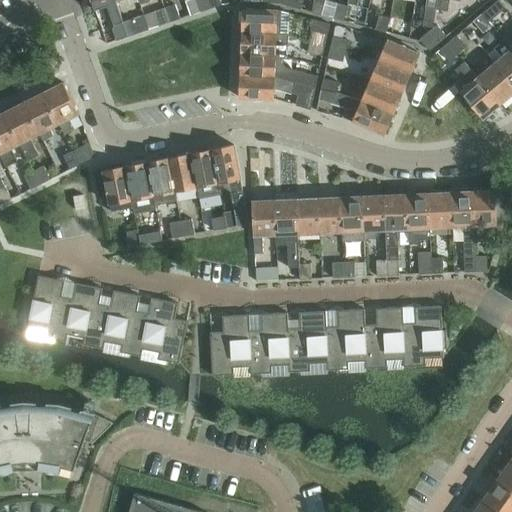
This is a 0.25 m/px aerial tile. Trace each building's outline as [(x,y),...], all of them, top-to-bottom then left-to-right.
[(92,0),(93,3),(99,18),(110,14),(105,0),(92,0)] [(208,0),(189,0),(186,1),(191,16),(211,9),(208,0)] [(220,0),(208,0),(211,9),(222,5),(220,0)] [(280,0),(280,4),(281,4),(301,9),(303,0),(280,0)] [(314,0),(312,12),(322,15),(326,0),(314,0)] [(326,0),(322,15),(344,21),(348,6),(326,0)] [(427,0),(426,8),(437,9),(438,0),(427,0)] [(438,0),(437,9),(448,11),(450,0),(453,0),(458,1),(458,0),(438,0)] [(176,5),(165,8),(170,23),(181,19),(176,5)] [(491,7),(482,15),(492,26),(501,19),(491,7)] [(165,8),(155,12),(160,26),(170,23),(165,8)] [(244,9),(243,31),(277,33),(288,34),(289,13),(277,11),(244,9)] [(134,19),(123,23),(125,27),(128,37),(140,33),(149,30),(144,15),(134,19)] [(381,15),(376,30),(387,33),(391,18),(381,15)] [(482,15),(474,21),(484,33),(492,26),(482,15)] [(316,21),(315,28),(326,31),(328,24),(316,21)] [(432,29),(428,33),(438,45),(447,37),(437,25),(432,29)] [(243,31),(242,53),(283,55),(283,57),(292,59),(292,48),(276,44),(277,33),(243,31)] [(313,31),(311,41),(326,46),(328,34),(313,31)] [(428,33),(419,40),(421,43),(430,52),(438,45),(428,33)] [(457,35),(448,43),(458,55),(467,47),(457,35)] [(334,37),(331,47),(346,52),(349,40),(334,37)] [(504,40),(495,48),(503,58),(496,64),(495,65),(511,84),(511,48),(505,40),(504,40)] [(311,42),(308,53),(323,56),(326,46),(311,41),(311,42)] [(388,41),(379,62),(410,75),(419,54),(388,41)] [(448,43),(440,50),(450,62),(458,55),(448,43)] [(331,47),(329,58),(344,62),(346,52),(331,47)] [(242,53),(241,75),(279,77),(302,83),(316,88),(319,77),(304,73),(286,68),(282,62),(283,57),(283,55),(242,53)] [(511,84),(495,65),(496,64),(492,60),(483,67),(487,72),(479,78),(478,79),(500,105),(511,94),(511,84)] [(379,62),(370,82),(401,95),(410,75),(379,62)] [(463,77),(454,85),(461,94),(483,119),(500,105),(478,79),(473,73),(465,63),(457,69),(463,77)] [(241,75),(240,98),(274,100),(274,88),(293,94),(299,95),(297,105),(311,110),(316,88),(302,83),(279,77),(241,75)] [(324,79),(322,90),(332,92),(336,93),(339,82),(324,79)] [(362,100),(362,102),(392,115),(401,95),(370,82),(362,100)] [(65,83),(44,94),(60,125),(65,135),(74,130),(69,120),(80,114),(65,83)] [(322,90),(320,100),(329,103),(332,92),(322,90)] [(336,93),(332,92),(329,103),(345,108),(347,114),(345,119),(353,122),(383,136),(392,115),(362,102),(336,93)] [(44,94),(25,104),(41,135),(44,141),(54,135),(51,129),(60,125),(44,94)] [(25,104),(5,113),(20,145),(29,160),(40,155),(32,139),(41,135),(25,104)] [(5,113),(0,115),(0,152),(1,155),(7,167),(18,161),(12,149),(20,145),(5,113)] [(90,143),(73,151),(80,165),(95,157),(90,143)] [(235,145),(212,150),(219,183),(220,189),(226,188),(231,191),(238,226),(249,224),(246,205),(241,179),(235,145)] [(212,150),(191,154),(197,188),(199,197),(221,192),(220,189),(219,183),(212,150)] [(73,151),(64,156),(71,170),(80,165),(73,151)] [(0,152),(0,202),(1,205),(12,199),(5,186),(0,175),(0,155),(1,155),(0,152)] [(191,154),(169,158),(176,192),(197,188),(191,154)] [(169,158),(147,162),(154,196),(156,205),(177,201),(176,192),(169,158)] [(147,162),(126,167),(134,206),(134,207),(135,212),(156,208),(156,205),(154,196),(147,162)] [(44,166),(34,171),(40,185),(51,179),(44,166)] [(126,167),(103,171),(110,205),(112,212),(134,207),(134,206),(126,167)] [(34,171),(25,176),(31,189),(40,185),(34,171)] [(496,192),(473,193),(474,227),(497,226),(496,192)] [(473,193),(450,194),(452,228),(463,227),(465,257),(466,272),(476,271),(475,256),(477,256),(474,227),(473,193)] [(450,194),(429,195),(430,229),(452,228),(450,194)] [(84,195),(74,196),(76,210),(86,208),(84,195)] [(429,195),(406,196),(408,230),(409,230),(409,244),(421,244),(421,240),(431,239),(430,229),(429,195)] [(406,196),(385,197),(386,231),(388,260),(389,275),(400,275),(400,260),(399,230),(408,230),(406,196)] [(385,197),(362,198),(364,232),(365,232),(365,239),(377,238),(376,231),(386,231),(385,197)] [(362,198),(342,199),(343,232),(343,233),(343,244),(355,243),(365,243),(365,239),(365,232),(364,232),(362,198)] [(342,199),(319,200),(321,233),(343,233),(343,232),(342,199)] [(319,200),(297,201),(298,234),(321,233),(319,200)] [(276,201),(253,202),(254,223),(255,255),(264,255),(263,236),(277,235),(276,201)] [(297,201),(276,201),(277,235),(298,234),(297,201)] [(225,216),(212,219),(215,230),(228,228),(225,216)] [(192,219),(181,221),(184,236),(195,234),(192,219)] [(181,221),(171,223),(173,238),(184,236),(181,221)] [(139,230),(128,232),(130,247),(142,245),(140,235),(139,230)] [(161,231),(140,235),(142,245),(163,240),(161,231)] [(431,251),(418,252),(419,274),(432,273),(432,258),(431,251)] [(477,256),(475,256),(476,271),(488,271),(487,255),(477,256)] [(443,258),(432,258),(432,273),(444,273),(443,258)] [(388,260),(377,261),(378,276),(389,275),(388,260)] [(355,261),(344,262),(345,277),(356,277),(355,261)] [(344,262),(333,263),(334,278),(345,277),(344,262)] [(312,263),(299,264),(300,279),(312,279),(312,263)] [(30,299),(27,317),(31,318),(29,325),(28,334),(29,334),(31,326),(48,329),(46,337),(67,341),(68,334),(67,334),(74,298),(63,296),(66,281),(39,275),(34,299),(30,299)] [(74,298),(67,334),(68,334),(85,338),(83,345),(105,349),(106,342),(104,341),(112,306),(100,303),(103,288),(77,283),(74,298)] [(112,306),(104,341),(106,342),(123,345),(121,352),(142,356),(144,349),(142,349),(149,313),(138,311),(141,295),(115,290),(112,306)] [(149,313),(142,349),(144,349),(160,352),(159,359),(179,363),(180,363),(180,362),(188,321),(187,320),(176,318),(179,303),(152,298),(149,313)] [(416,322),(404,323),(406,360),(405,361),(405,367),(426,366),(426,360),(443,359),(443,365),(445,365),(444,358),(444,355),(444,349),(448,348),(447,330),(443,330),(442,308),(442,305),(415,307),(416,322)] [(378,324),(366,325),(368,362),(366,362),(366,369),(388,367),(388,361),(405,361),(406,360),(404,323),(403,307),(377,309),(378,324)] [(339,326),(328,327),(329,364),(328,364),(328,370),(350,369),(349,363),(366,362),(368,362),(366,325),(365,309),(339,310),(339,326)] [(300,328),(289,328),(291,365),(289,365),(290,372),(311,371),(311,364),(328,364),(329,364),(328,327),(327,311),(300,312),(300,328)] [(262,330),(251,330),(252,367),(251,367),(251,374),(273,373),(272,366),(289,365),(291,365),(289,328),(288,313),(262,314),(262,330)] [(212,332),(211,332),(213,374),(213,376),(234,375),(234,367),(251,367),(252,367),(251,330),(250,315),(223,316),(224,331),(212,332)] [(0,472),(14,469),(14,463),(26,461),(26,465),(28,465),(28,461),(41,462),(40,468),(60,471),(61,465),(74,468),(71,475),(73,476),(89,434),(100,437),(114,422),(95,412),(84,409),(61,404),(46,403),(45,406),(40,406),(40,403),(25,402),(11,404),(11,407),(5,407),(4,404),(0,405),(0,472)] [(511,460),(499,480),(511,488),(511,460)] [(511,511),(511,488),(499,480),(484,500),(501,511),(511,511)] [(135,493),(130,511),(204,511),(181,505),(135,493)] [(501,511),(484,500),(476,511),(501,511)]
